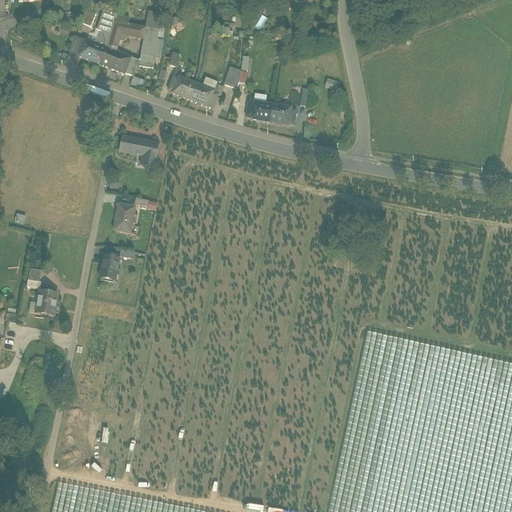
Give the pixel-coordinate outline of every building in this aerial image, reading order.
[(107,8),(105,13),(117,17),(119,11),(107,8)] [(80,25),(91,29),(96,16),(86,11),(80,25)] [(115,23),(117,17),(105,13),(104,12),(97,32),(103,34),(111,37),(115,23)] [(150,16),(147,29),(147,30),(150,31),(158,33),(161,18),(150,16)] [(111,37),(108,50),(116,53),(117,50),(119,41),(122,42),(126,40),(127,38),(139,40),(141,28),(115,23),(111,37)] [(139,40),(147,41),(148,36),(149,36),(150,31),(147,30),(147,29),(141,28),(139,40)] [(14,40),(22,43),(25,34),(18,31),(14,40)] [(158,33),(150,31),(149,36),(148,36),(147,41),(147,42),(145,48),(160,51),(161,51),(163,40),(164,34),(158,33)] [(108,50),(111,37),(103,34),(98,46),(108,50)] [(101,67),(108,50),(98,46),(84,40),(77,57),(101,67)] [(143,47),(141,56),(153,58),(155,59),(158,59),(160,51),(145,48),(143,47)] [(132,59),(116,53),(108,50),(101,67),(125,76),(125,75),(132,59)] [(173,55),(169,66),(177,69),(181,57),(173,55)] [(138,67),(153,70),(155,59),(153,58),(141,56),(140,63),(138,67)] [(243,58),(241,73),(247,74),(249,58),(243,58)] [(138,67),(140,63),(132,59),(125,75),(134,78),(138,67)] [(237,91),(239,84),(241,73),(230,69),(224,86),(237,91)] [(158,80),(164,82),(167,74),(161,72),(158,80)] [(172,95),(190,102),(197,85),(179,78),(178,79),(174,77),(168,92),(173,94),(172,95)] [(145,82),(134,78),(131,86),(142,90),(145,82)] [(206,79),(202,87),(214,92),(217,86),(218,84),(206,79)] [(328,81),(325,88),(337,92),(339,84),(328,81)] [(214,93),(214,92),(202,87),(197,85),(190,102),(208,109),(208,108),(213,110),(218,96),(219,95),(214,93)] [(214,92),(214,93),(219,95),(218,96),(220,97),(224,89),(217,86),(214,92)] [(251,121),(270,124),(272,106),(254,103),(253,104),(248,103),(246,119),(251,120),(251,121)] [(291,109),(272,106),(270,124),(289,127),(289,126),(294,127),(296,111),(291,110),(291,109)] [(145,168),(155,170),(159,146),(122,139),(119,154),(147,159),(145,168)] [(134,205),(147,208),(148,202),(135,200),(134,205)] [(149,202),(148,209),(156,211),(157,204),(149,202)] [(115,232),(130,235),(135,209),(119,206),(115,232)] [(24,225),(26,217),(17,215),(15,223),(24,225)] [(99,279),(114,283),(119,261),(104,258),(99,279)] [(30,269),(28,280),(39,282),(41,271),(30,269)] [(41,283),(39,282),(28,280),(26,289),(39,291),(41,283)] [(34,316),(53,320),(58,298),(38,294),(34,316)] [(5,323),(15,325),(17,317),(6,315),(5,323)]
